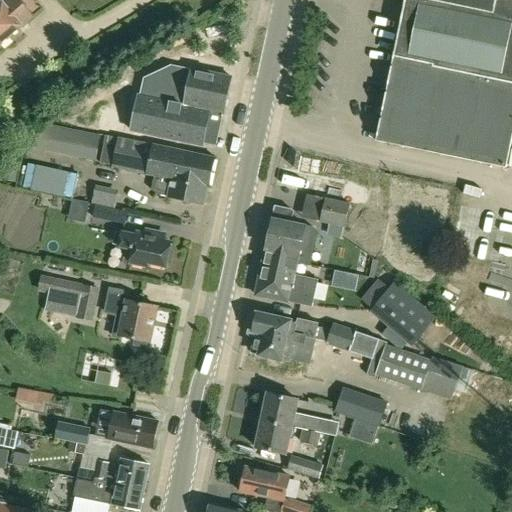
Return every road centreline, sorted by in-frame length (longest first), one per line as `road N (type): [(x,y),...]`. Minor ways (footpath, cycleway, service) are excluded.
road 1 (tertiary): [(173,511),(283,0)]
road 2 (residential): [(511,115),(379,225),(511,342)]
